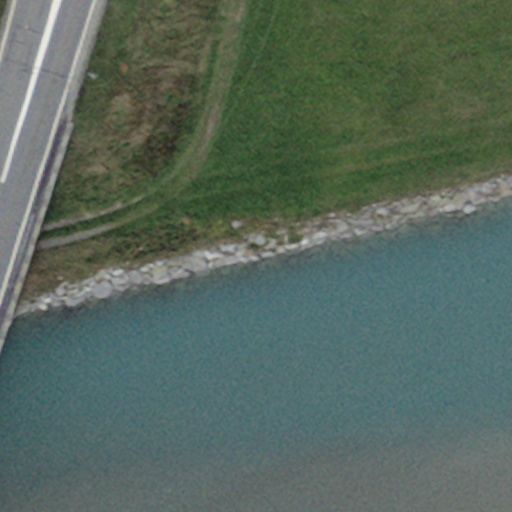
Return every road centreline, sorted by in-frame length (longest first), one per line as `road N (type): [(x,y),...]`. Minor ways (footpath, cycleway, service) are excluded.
road 1 (track): [(240,0),(200,146),(174,185),(126,214),(46,235),(0,237)]
road 2 (primary): [(57,0),(0,190)]
